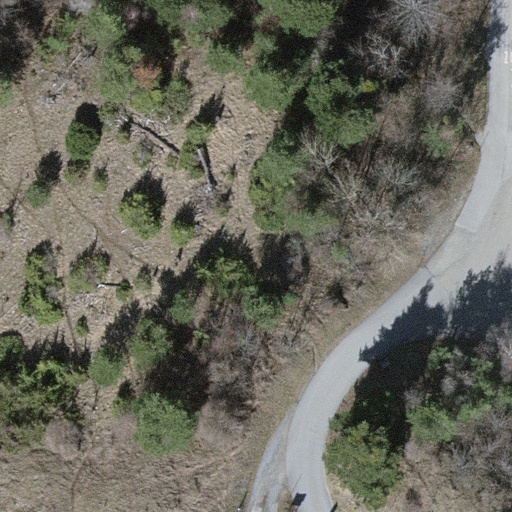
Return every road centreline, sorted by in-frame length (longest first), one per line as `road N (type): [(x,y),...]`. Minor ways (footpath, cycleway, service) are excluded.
road 1 (residential): [(450,263),(344,365),(320,400),(304,452),(314,511)]
road 2 (residential): [(509,0),(504,154),(484,212),(450,263)]
